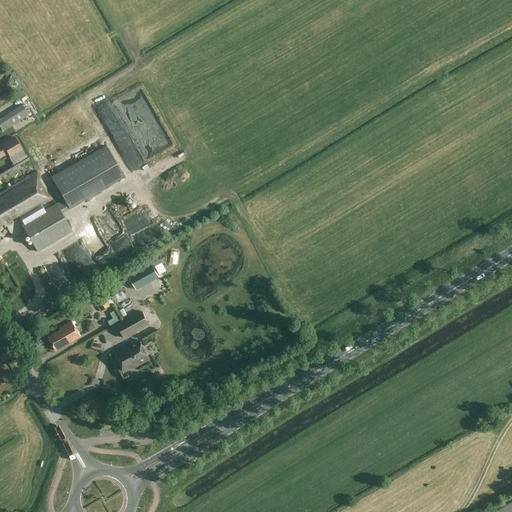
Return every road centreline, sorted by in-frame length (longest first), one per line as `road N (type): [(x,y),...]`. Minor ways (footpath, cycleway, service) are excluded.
road 1 (primary): [(336,359),(122,476)]
road 2 (primary): [(132,491),(336,359)]
road 3 (primary): [(336,359),(511,253)]
road 4 (tertiary): [(88,473),(0,333)]
